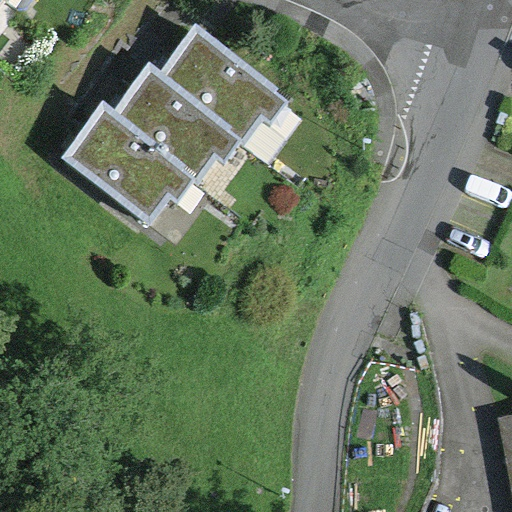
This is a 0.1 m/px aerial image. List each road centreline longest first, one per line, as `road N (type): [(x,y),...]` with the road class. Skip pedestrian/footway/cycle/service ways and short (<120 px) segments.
road 1 (unclassified): [(483,19),(353,315),(321,424),(312,511)]
road 2 (residential): [(362,0),(483,19)]
